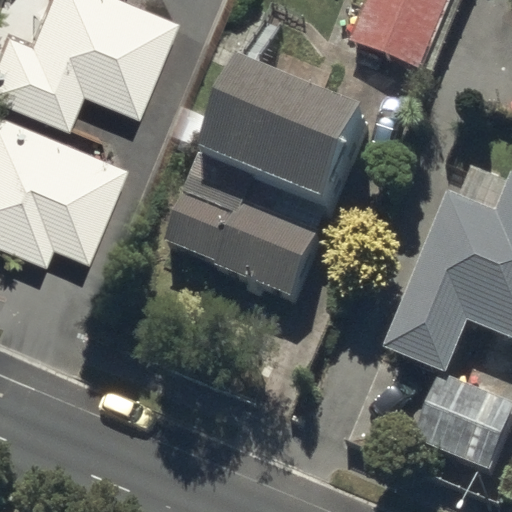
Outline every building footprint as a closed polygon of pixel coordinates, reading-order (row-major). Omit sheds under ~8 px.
[(77,86),(132,109),(172,13),(141,0),(40,0),(25,36),(2,27),(0,32),(0,96),(62,122),(77,86)] [(370,0),(351,45),(422,74),(452,0),(370,0)] [(217,274),(294,305),(322,237),(248,207),(258,184),(326,212),(365,118),(241,68),(167,248),(219,270),(217,274)] [(0,240),(39,257),(47,240),(82,255),(121,160),(0,109),(0,240)] [(471,329),(511,345),(511,185),(499,218),(450,198),(386,355),(450,381),(471,329)]
